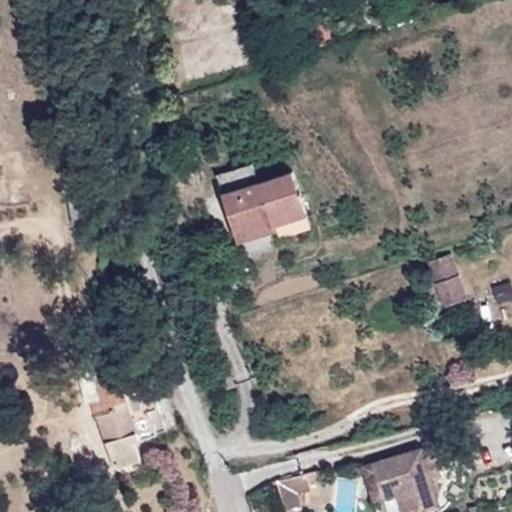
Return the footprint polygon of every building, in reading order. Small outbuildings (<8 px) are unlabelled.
[(230,193),(243,241),(282,230),(284,237),(311,230),(297,176),(230,193)] [(454,285),(448,263),(426,270),(433,291),(454,285)] [(464,282),(454,285),(438,290),(445,312),(470,305),(464,282)] [(114,410),(102,414),(120,468),(129,465),(131,473),(149,468),(140,444),(148,441),(133,399),(112,406),(114,410)] [(428,454),(365,473),(375,509),(400,501),(403,511),(445,511),(438,486),(453,481),(445,454),(429,458),(428,454)] [(301,491),(311,488),(306,472),(279,480),(288,511),(306,507),(301,491)]
